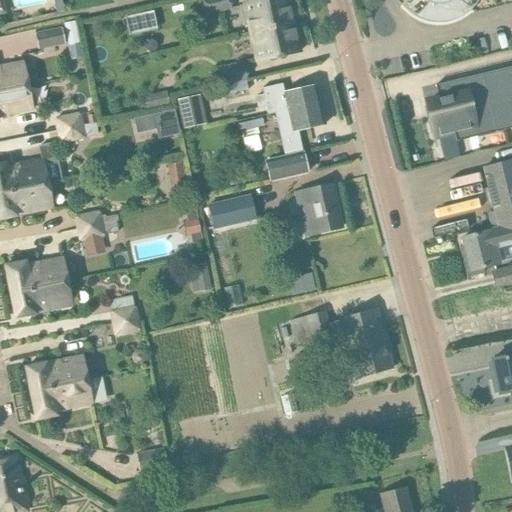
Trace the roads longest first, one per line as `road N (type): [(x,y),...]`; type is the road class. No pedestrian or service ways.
road 1 (residential): [(461,511),(454,446),(337,0)]
road 2 (unknown): [(351,54),(511,19)]
